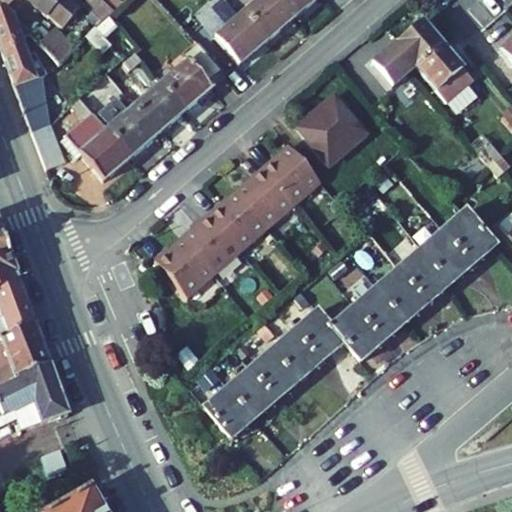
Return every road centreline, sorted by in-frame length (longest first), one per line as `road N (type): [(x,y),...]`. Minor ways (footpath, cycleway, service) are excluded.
road 1 (residential): [(382,0),(121,224),(48,257)]
road 2 (primary): [(48,257),(154,511)]
road 3 (residential): [(511,382),(443,443),(423,492)]
road 4 (primary): [(0,128),(48,257)]
